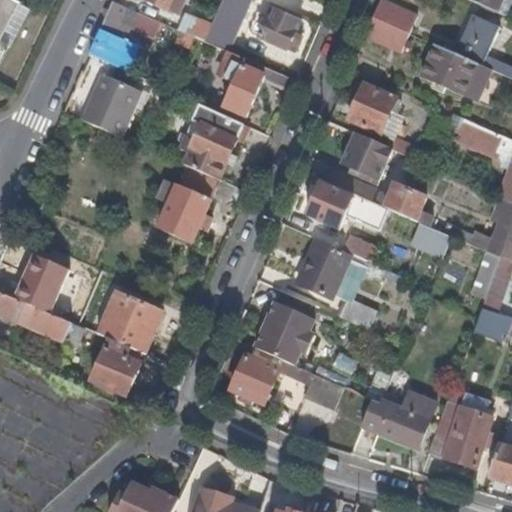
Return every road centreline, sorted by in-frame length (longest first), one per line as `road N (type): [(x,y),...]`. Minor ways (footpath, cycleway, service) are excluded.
road 1 (residential): [(445,511),(346,483),(188,418),(180,396),(355,0)]
road 2 (residential): [(85,0),(12,158)]
